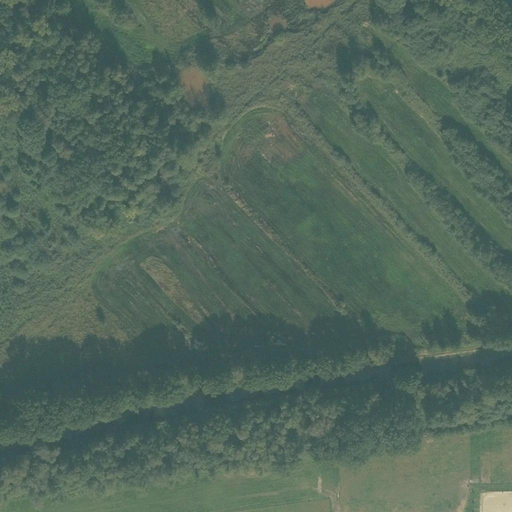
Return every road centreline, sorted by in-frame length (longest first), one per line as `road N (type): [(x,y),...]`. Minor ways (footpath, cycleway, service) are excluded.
road 1 (track): [(511,343),(211,387),(0,437)]
road 2 (track): [(511,409),(432,418),(406,391),(381,386),(189,416)]
